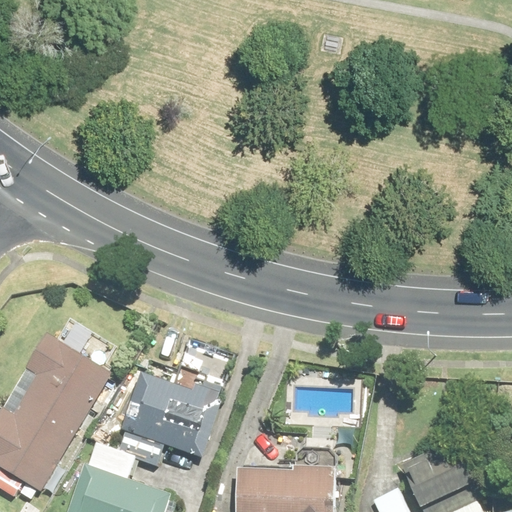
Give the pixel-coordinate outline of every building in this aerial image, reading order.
[(0,466),(45,492),(113,373),(47,335),(0,416),(0,466)] [(234,356),(209,348),(204,368),(228,375),(234,356)] [(128,431),(121,452),(159,466),(166,445),(205,458),(225,403),(145,375),(125,430),(128,431)] [(485,511),(487,493),(464,443),(405,470),(412,485),(375,502),(380,511),(485,511)] [(128,480),(135,460),(98,447),(91,467),(87,465),(70,511),(171,511),(177,497),(128,480)] [(336,511),(339,468),(297,466),(297,473),(242,470),(239,511),(336,511)]
